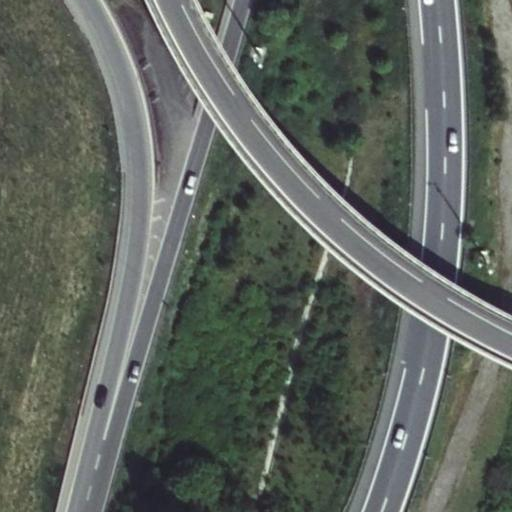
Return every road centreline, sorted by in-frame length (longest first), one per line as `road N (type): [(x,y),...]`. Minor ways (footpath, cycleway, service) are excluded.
road 1 (trunk): [(242,0),(90,511)]
road 2 (trunk): [(89,0),(125,69),(138,117),(143,208),(76,511)]
road 3 (trunk): [(437,0),(443,246),(421,375),(381,511)]
road 4 (trunk): [(511,355),(391,284),(304,211),(242,139),(160,0)]
road 5 (track): [(511,287),(436,511)]
